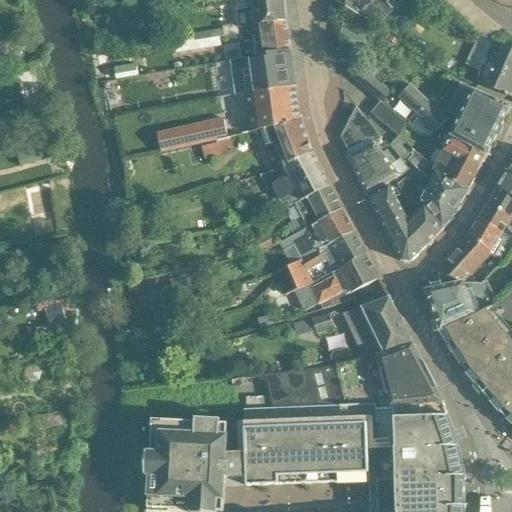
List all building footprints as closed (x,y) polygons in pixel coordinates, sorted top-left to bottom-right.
[(247,0),(248,9),(240,9),(236,14),(237,25),(241,24),(241,28),(287,22),(285,0),(247,0)] [(333,0),(375,25),(391,8),(385,0),(333,0)] [(287,22),(241,28),(242,35),(245,57),(254,56),(254,58),(266,57),(266,53),(291,49),(287,22)] [(237,25),(223,27),(225,38),(242,35),(241,28),(241,24),(237,25)] [(199,55),(221,52),(219,38),(197,42),(199,55)] [(477,80),(477,82),(506,94),(505,95),(507,96),(507,95),(511,96),(511,50),(494,42),(483,69),(477,80)] [(245,57),(230,60),(235,96),(246,94),(296,86),(291,49),(266,53),(266,57),(254,58),(254,56),(245,57)] [(136,61),(115,65),(117,78),(138,74),(136,61)] [(381,102),(390,91),(375,79),(366,90),(381,102)] [(296,86),(246,94),(252,134),(258,132),(301,121),(296,86)] [(487,155),(511,107),(461,87),(452,105),(458,108),(452,121),(456,123),(453,130),(412,87),(402,99),(414,111),(438,134),(441,131),(443,134),(450,138),(486,157),(487,155)] [(408,124),(382,102),(373,114),(399,136),(408,124)] [(410,171),(369,122),(356,107),(341,137),(350,156),(348,157),(367,195),(401,177),(402,177),(410,171)] [(439,148),(443,134),(441,131),(438,134),(414,111),(416,113),(408,123),(417,131),(439,148)] [(224,118),(158,134),(162,153),(228,138),(224,118)] [(301,121),(258,132),(264,149),(275,145),(276,147),(278,147),(285,168),(314,155),(314,154),(301,122),(301,121)] [(479,172),(486,157),(450,138),(442,153),(443,153),(479,172)] [(227,140),(220,142),(201,146),(205,160),(230,154),(227,140)] [(30,144),(14,149),(19,165),(34,161),(30,144)] [(469,190),(479,172),(443,153),(442,153),(435,169),(469,190)] [(469,190),(435,169),(418,154),(410,162),(422,173),(418,177),(431,183),(427,191),(459,207),(469,190)] [(267,175),(261,177),(268,188),(273,186),(283,204),(288,201),(290,205),(295,202),(296,204),(296,205),(302,201),(331,186),(314,155),(285,168),(267,175)] [(511,196),(511,175),(507,173),(498,187),(511,196)] [(205,201),(219,198),(220,201),(236,198),(233,185),(203,192),(205,201)] [(302,201),(296,205),(305,220),(310,229),(344,210),(331,186),(302,201)] [(387,232),(406,214),(390,187),(369,198),(387,232)] [(511,196),(498,187),(489,203),(511,217),(511,196)] [(451,221),(459,207),(427,191),(423,199),(420,198),(422,199),(428,206),(445,227),(451,221)] [(511,226),(509,225),(511,219),(511,217),(489,203),(479,219),(511,239),(511,226)] [(444,228),(445,227),(428,206),(411,223),(429,244),(445,229),(444,228)] [(310,229),(282,244),(286,252),(296,246),(304,260),(323,250),(326,248),(326,249),(329,248),(356,233),(344,210),(310,229)] [(429,244),(411,223),(406,214),(387,232),(403,262),(411,263),(429,244)] [(261,230),(270,225),(265,217),(257,222),(261,230)] [(511,252),(511,251),(511,239),(479,219),(470,235),(491,255),(504,265),(511,252)] [(268,233),(254,240),(260,251),(274,244),(268,233)] [(304,260),(303,261),(307,272),(315,268),(327,261),(330,266),(337,263),(341,269),(367,255),(356,233),(329,248),(326,249),(326,248),(323,250),(304,260)] [(480,267),(491,255),(470,235),(436,273),(451,286),(464,283),(480,267)] [(336,279),(313,291),(320,305),(344,296),(345,297),(362,288),(380,279),(373,266),(368,257),(367,255),(341,269),(333,274),(336,279)] [(303,261),(278,275),(287,297),(313,285),(307,272),(303,261)] [(495,308),(498,306),(487,282),(481,285),(464,283),(451,286),(426,291),(441,332),(480,315),(495,308)] [(148,289),(150,303),(176,299),(173,285),(148,289)] [(186,299),(188,306),(185,307),(188,319),(236,306),(230,287),(186,299)] [(511,293),(508,298),(500,304),(508,313),(502,318),(510,327),(511,325),(511,293)] [(367,361),(414,344),(391,299),(343,316),(358,350),(350,352),(353,361),(366,358),(367,361)] [(468,363),(510,328),(510,327),(502,318),(508,313),(500,304),(498,306),(495,308),(480,315),(441,332),(460,362),(462,361),(466,361),(468,363)] [(317,333),(335,327),(330,314),(313,320),(317,333)] [(511,340),(511,330),(510,328),(468,363),(466,361),(462,361),(460,362),(465,370),(467,373),(470,371),(471,372),(510,338),(511,340)] [(511,402),(511,340),(510,338),(471,372),(470,371),(467,373),(500,412),(511,402)] [(379,407),(443,403),(444,402),(414,344),(367,361),(366,358),(353,361),(343,363),(343,364),(333,366),(315,370),(257,377),(266,382),(272,408),(342,406),(346,405),(378,404),(379,407)] [(331,360),(314,364),(315,370),(333,366),(331,360)] [(511,402),(500,412),(511,423),(511,402)] [(222,511),(225,475),(227,476),(249,476),(248,486),(396,482),(398,499),(401,511),(389,511),(464,511),(465,492),(465,482),(457,442),(443,403),(379,407),(366,406),(272,408),(245,407),(248,451),(226,455),(228,422),(154,418),(150,511),(222,511)]
